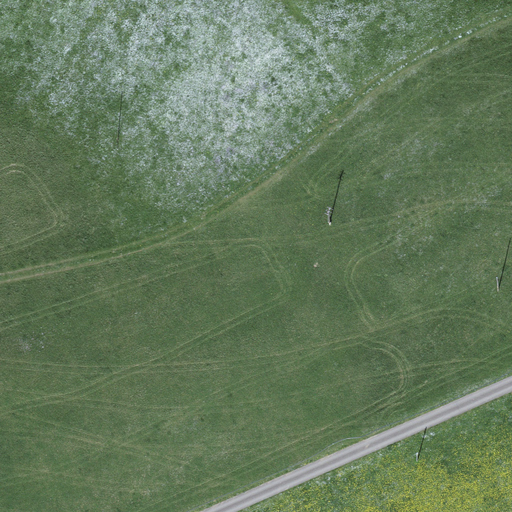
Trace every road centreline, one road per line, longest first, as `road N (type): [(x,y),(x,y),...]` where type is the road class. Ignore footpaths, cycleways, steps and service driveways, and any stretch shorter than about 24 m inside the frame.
road 1 (track): [(0,272),(168,232),(236,195),(383,77),(511,9)]
road 2 (track): [(219,511),(511,383)]
